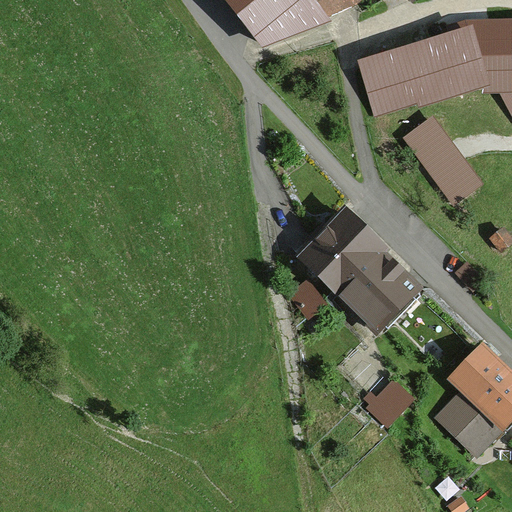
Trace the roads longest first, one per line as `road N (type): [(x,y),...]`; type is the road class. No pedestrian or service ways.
road 1 (track): [(191,0),(249,81),(511,350)]
road 2 (track): [(249,81),(311,511)]
